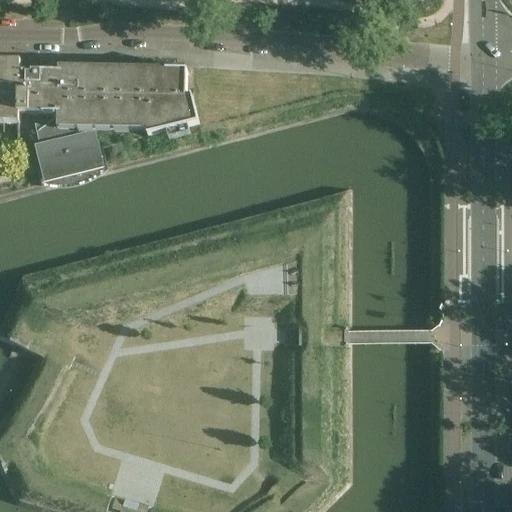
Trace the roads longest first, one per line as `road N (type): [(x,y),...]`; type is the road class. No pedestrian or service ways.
road 1 (residential): [(0,35),(221,35),(482,54)]
road 2 (tertiary): [(484,511),(482,54)]
